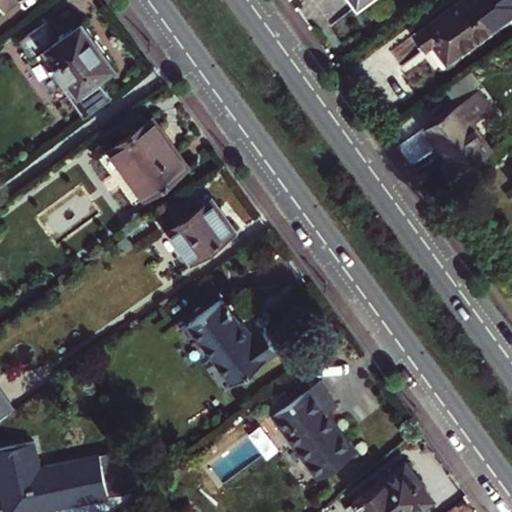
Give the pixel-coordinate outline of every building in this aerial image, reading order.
[(496,0),(461,0),(417,32),(429,49),(436,44),(450,62),(502,23),(490,7),(497,1),(496,0)] [(48,20),(21,39),(35,59),(41,54),(54,72),(85,115),(112,96),(99,77),(116,64),(85,21),(61,38),(48,20)] [(473,70),(451,87),(462,103),(483,88),(485,86),(473,70)] [(453,183),(498,150),(478,123),(497,109),(483,88),(462,103),(429,127),(451,157),(440,165),(453,183)] [(153,117),(111,148),(146,195),(188,165),(153,117)] [(212,198),(170,229),(193,261),(235,230),(212,198)] [(223,297),(189,321),(232,381),(277,349),(262,328),(251,336),(223,297)] [(321,383),(275,416),(318,477),(355,450),(329,415),(339,408),(321,383)] [(12,413),(0,395),(0,421),(3,419),(12,413)] [(0,452),(0,483),(6,511),(47,511),(110,498),(150,488),(146,482),(123,451),(100,456),(40,470),(34,445),(0,452)] [(409,463),(403,467),(402,465),(390,473),(392,475),(356,500),(360,505),(364,511),(412,511),(433,496),(409,463)]
